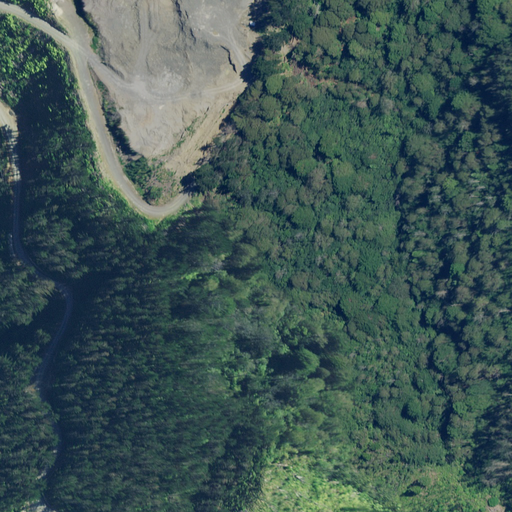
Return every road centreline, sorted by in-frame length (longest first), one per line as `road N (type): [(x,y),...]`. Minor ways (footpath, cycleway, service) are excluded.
road 1 (track): [(43,511),(33,504),(28,471),(49,441),(36,383),(62,313),(17,242),(14,155),(0,109)]
road 2 (track): [(0,5),(44,17),(79,58),(114,159),(141,194),(158,200),(188,174)]
